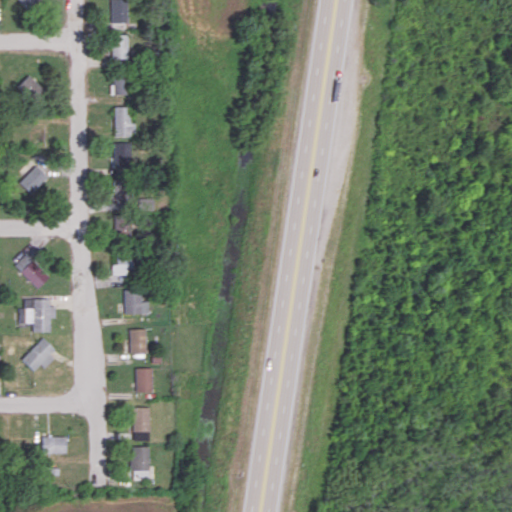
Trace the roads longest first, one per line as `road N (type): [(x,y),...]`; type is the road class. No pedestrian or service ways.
road 1 (primary): [(337,0),(261,511)]
road 2 (residential): [(77,0),(79,227),(99,482)]
